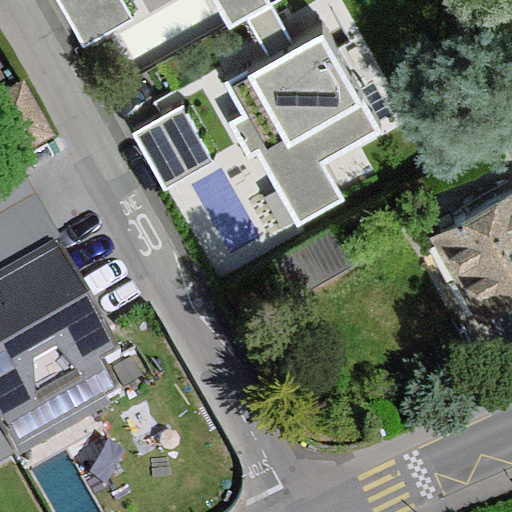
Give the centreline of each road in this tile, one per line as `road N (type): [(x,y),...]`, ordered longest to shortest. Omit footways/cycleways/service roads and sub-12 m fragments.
road 1 (residential): [(297,511),(17,0)]
road 2 (tertiary): [(344,511),(511,435)]
